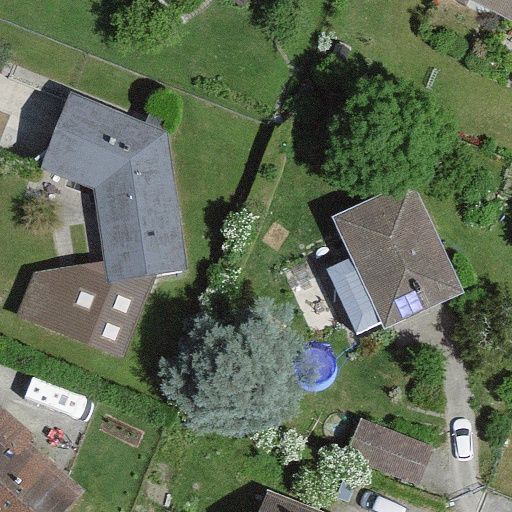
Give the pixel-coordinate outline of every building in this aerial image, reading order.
[(511,0),(482,0),(511,14),(511,0)] [(166,126),(70,91),(41,162),(96,189),(105,259),(108,285),(160,274),(188,267),(166,126)] [(413,178),(334,214),(386,325),(464,289),(413,178)] [(124,359),(160,274),(108,285),(105,259),(35,270),(19,314),(124,359)] [(0,403),(0,511),(62,511),(89,482),(0,403)] [(348,456),(421,484),(436,446),(363,418),(348,456)] [(325,511),(262,491),(254,511),(325,511)]
